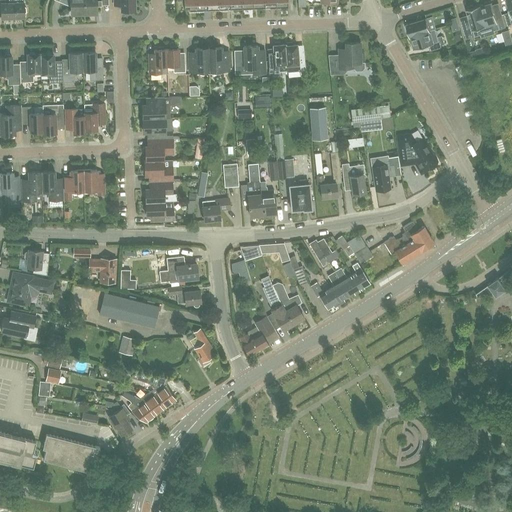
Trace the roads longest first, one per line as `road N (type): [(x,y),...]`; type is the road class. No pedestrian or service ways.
road 1 (tertiary): [(246,377),(493,218)]
road 2 (residential): [(214,236),(382,217),(463,173)]
road 3 (residential): [(378,21),(159,30)]
road 4 (residential): [(0,230),(214,236)]
road 5 (residential): [(463,173),(378,21)]
road 6 (tertiary): [(146,511),(175,440),(246,377)]
road 7 (residential): [(246,377),(224,327),(214,236)]
road 8 (residential): [(126,149),(0,153)]
road 9 (residential): [(120,32),(0,36)]
